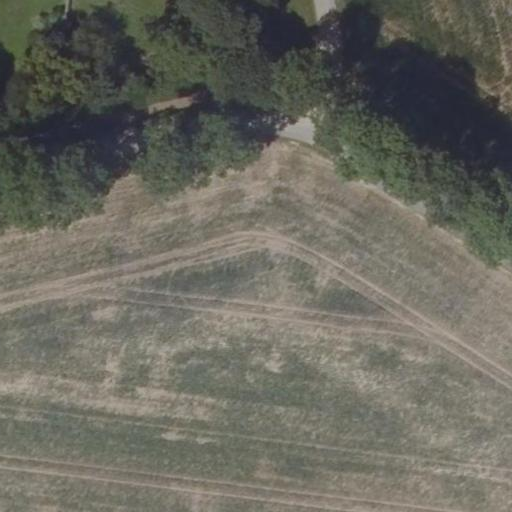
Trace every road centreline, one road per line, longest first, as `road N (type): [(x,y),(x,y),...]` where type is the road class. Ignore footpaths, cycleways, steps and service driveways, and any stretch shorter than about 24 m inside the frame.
road 1 (track): [(0,180),(235,118),(374,165),(511,255)]
road 2 (track): [(374,165),(339,119),(320,0)]
